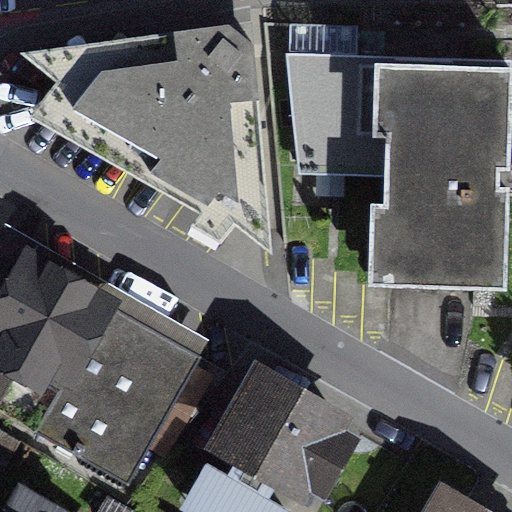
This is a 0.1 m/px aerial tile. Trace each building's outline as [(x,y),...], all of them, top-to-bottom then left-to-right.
[(59,88),(32,124),(200,221),(194,230),(222,248),(235,230),(272,260),(266,23),(15,57),(59,88)] [(369,296),(507,298),(511,95),(511,62),(358,58),(359,27),(288,26),(288,57),(299,178),(386,178),(385,209),(370,210),(369,296)] [(5,226),(0,236),(0,237),(123,303),(117,314),(200,361),(211,338),(122,288),(121,291),(5,226)] [(0,414),(127,486),(200,361),(117,314),(123,303),(0,237),(0,414)] [(275,494),(304,510),(312,496),(326,504),(362,442),(346,434),(354,421),(256,364),(204,452),(234,470),(228,478),(206,466),(180,511),(284,511),(270,504),(275,494)] [(20,442),(0,430),(0,464),(6,468),(20,442)] [(425,511),(487,511),(441,485),(425,511)] [(62,511),(18,486),(4,511),(62,511)] [(132,511),(107,498),(100,511),(132,511)]
